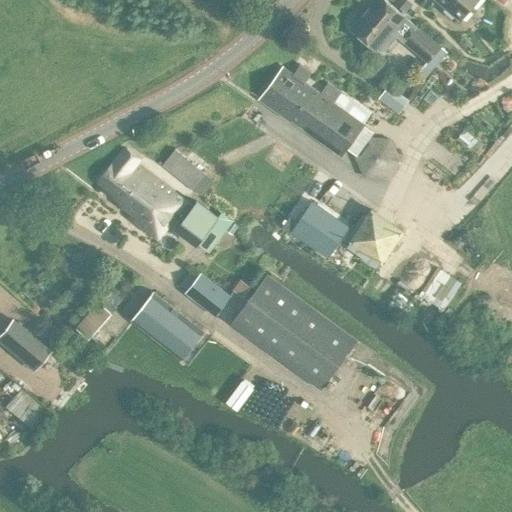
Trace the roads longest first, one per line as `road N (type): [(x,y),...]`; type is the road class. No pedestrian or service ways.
road 1 (tertiary): [(0,185),(219,64),(292,0)]
road 2 (unknown): [(511,94),(391,149)]
